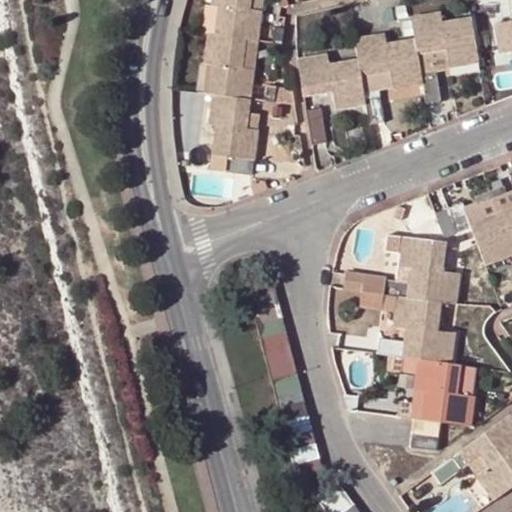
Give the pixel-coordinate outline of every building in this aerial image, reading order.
[(217,34),(258,40),(262,9),(250,8),(251,0),(212,0),(212,3),(220,4),(217,34)] [(251,0),(250,8),(262,9),(262,0),(251,0)] [(412,17),(416,38),(419,52),(448,48),(450,66),(479,61),(471,17),(445,21),(443,12),(412,17)] [(511,18),(495,21),(500,53),(511,50),(511,18)] [(273,41),(282,43),(284,27),(275,26),(273,41)] [(213,63),(209,94),(213,95),(250,99),(252,83),(258,40),(217,34),(209,33),(205,62),(213,63)] [(424,83),(421,67),(419,52),(416,38),(388,42),(387,33),(356,38),(360,59),(363,77),(391,73),(393,87),(424,83)] [(448,48),(419,52),(421,67),(436,65),(437,69),(450,66),(448,48)] [(367,103),(365,91),(363,77),(360,59),(330,64),(328,55),(299,60),(304,96),(334,91),(336,108),(367,103)] [(427,101),(442,99),(437,69),(436,65),(421,67),(424,83),(427,101)] [(391,73),(363,77),(365,91),(379,89),(393,87),(391,73)] [(252,83),(250,99),(266,101),(268,85),(252,83)] [(266,101),(295,104),(292,87),(268,85),(266,101)] [(370,125),(384,123),(379,89),(365,91),(367,103),(370,125)] [(248,127),(249,114),(250,99),(213,95),(209,123),(215,124),(211,169),(252,174),(258,128),(248,127)] [(320,110),(306,112),(312,146),(326,142),(320,110)] [(248,127),(258,128),(259,114),(249,114),(248,127)] [(280,146),(271,146),(270,160),(279,160),(280,146)] [(489,191),(492,199),(507,194),(503,186),(489,191)] [(478,204),(492,199),(489,191),(475,196),(478,203),(478,204)] [(511,198),(510,193),(507,194),(492,199),(497,212),(511,206),(511,198)] [(478,203),(464,208),(469,222),(497,212),(492,199),(478,204),(478,203)] [(469,222),(464,208),(462,203),(448,208),(456,233),(471,227),(469,222)] [(400,221),(405,207),(400,205),(394,219),(400,221)] [(511,251),(511,206),(497,212),(511,251)] [(427,224),(432,218),(405,207),(400,221),(409,232),(420,230),(427,224)] [(443,234),(445,237),(456,233),(448,208),(436,213),(437,217),(443,234)] [(471,227),(485,264),(511,254),(511,251),(497,212),(469,222),(471,227)] [(427,224),(432,238),(443,234),(437,217),(432,218),(427,224)] [(442,270),(445,243),(388,235),(386,252),(402,254),(400,266),(413,268),(411,283),(386,280),(386,277),(347,272),(345,288),(363,290),(384,293),(399,295),(442,301),(456,302),(459,273),(442,270)] [(271,275),(247,281),(297,475),(322,468),(271,275)] [(384,293),(363,290),(361,306),(382,309),(384,293)] [(384,293),(382,309),(398,311),(399,295),(384,293)] [(395,355),(404,356),(419,358),(451,362),(453,331),(438,329),(442,301),(399,295),(398,311),(396,326),(406,328),(406,341),(380,337),(379,352),(395,355)] [(402,372),(404,356),(395,355),(393,371),(402,372)] [(417,374),(419,358),(404,356),(402,372),(417,374)] [(415,418),(442,422),(472,426),(475,394),(457,392),(460,363),(451,362),(419,358),(417,374),(415,388),(427,391),(425,404),(400,401),(398,416),(415,418)] [(511,453),(510,451),(511,449),(511,417),(510,415),(432,469),(440,481),(468,462),(481,453),(489,463),(476,472),(494,497),(495,498),(511,485),(511,453)] [(442,422),(415,418),(411,446),(438,449),(442,422)] [(481,453),(468,462),(476,472),(489,463),(481,453)] [(469,485),(483,505),(490,500),(494,497),(476,472),(470,477),(469,485)] [(328,511),(361,511),(337,480),(317,495),(328,511)]
